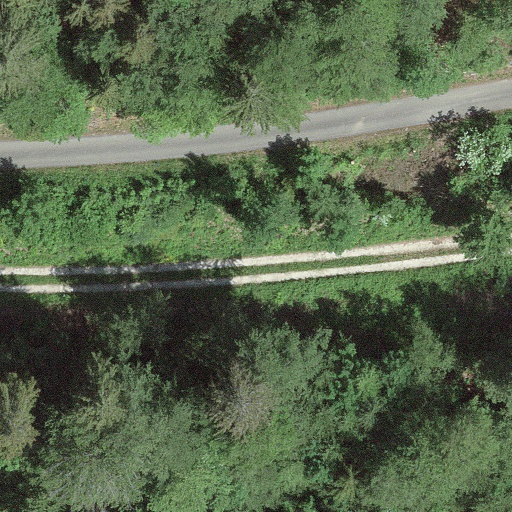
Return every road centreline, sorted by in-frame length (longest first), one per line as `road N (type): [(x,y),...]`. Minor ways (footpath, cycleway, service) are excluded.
road 1 (unclassified): [(0,156),(260,135),(511,93)]
road 2 (track): [(0,277),(233,273),(511,245)]
